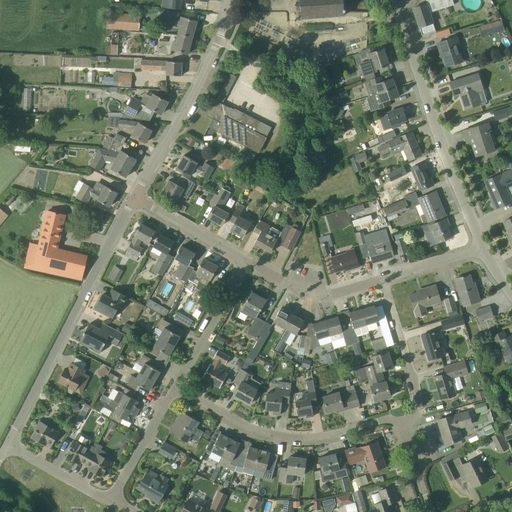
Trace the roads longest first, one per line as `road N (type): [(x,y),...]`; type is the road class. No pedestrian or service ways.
road 1 (residential): [(6,445),(134,198)]
road 2 (residential): [(480,248),(392,0)]
road 3 (residential): [(403,420),(289,440),(175,388)]
road 4 (residential): [(134,198),(217,39),(227,0)]
road 5 (residential): [(403,420),(417,401),(382,279)]
road 6 (residential): [(175,388),(246,260)]
road 7 (residential): [(382,279),(327,294),(305,291),(246,260)]
road 8 (residential): [(108,501),(175,388)]
road 9 (residential): [(246,260),(134,198)]
